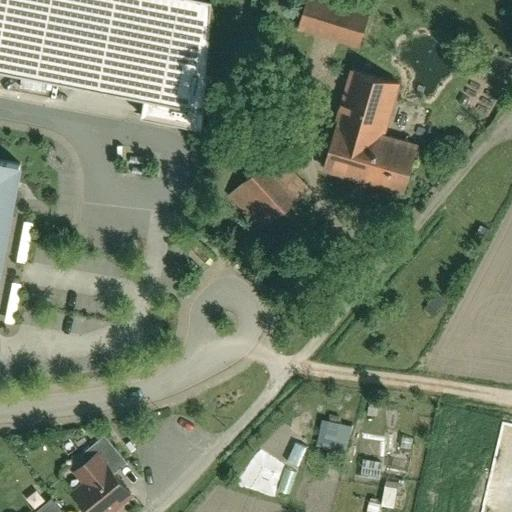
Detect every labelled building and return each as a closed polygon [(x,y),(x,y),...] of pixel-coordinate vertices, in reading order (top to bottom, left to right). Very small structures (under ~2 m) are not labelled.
[(0,0),(0,64),(155,96),(152,114),(214,127),(221,0),(0,0)] [(354,47),(367,1),(361,0),(296,0),(288,29),(354,47)] [(329,120),(315,171),(399,193),(412,142),(379,133),(393,78),(347,66),(332,121),(329,120)] [(257,231),(304,191),(273,155),(226,195),(257,231)] [(0,269),(22,163),(0,158),(0,269)] [(433,312),(443,300),(430,290),(421,302),(433,312)] [(323,419),(317,444),(347,451),(353,425),(323,419)] [(82,511),(107,511),(128,494),(108,472),(122,460),(112,449),(121,441),(109,429),(101,436),(98,433),(79,450),(83,455),(66,469),(70,473),(59,483),(68,493),(66,494),(82,511)] [(364,477),(381,477),(381,462),(364,462),(364,477)] [(56,511),(44,497),(29,508),(32,511),(56,511)]
